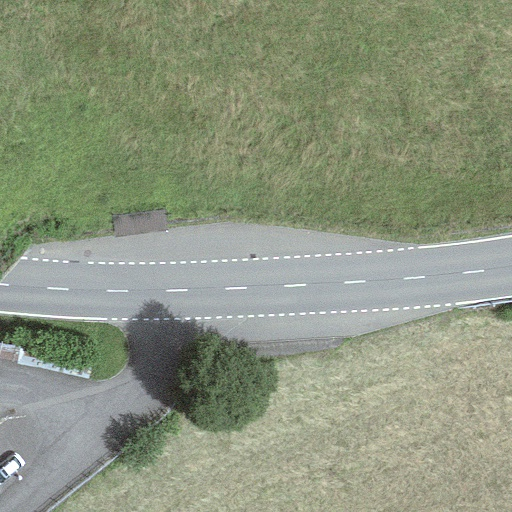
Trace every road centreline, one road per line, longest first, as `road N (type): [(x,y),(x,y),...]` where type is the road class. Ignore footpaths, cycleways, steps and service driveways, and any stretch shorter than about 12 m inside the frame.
road 1 (residential): [(0,385),(108,415),(246,288)]
road 2 (tertiary): [(246,288),(511,266)]
road 3 (tertiary): [(0,293),(246,288)]
